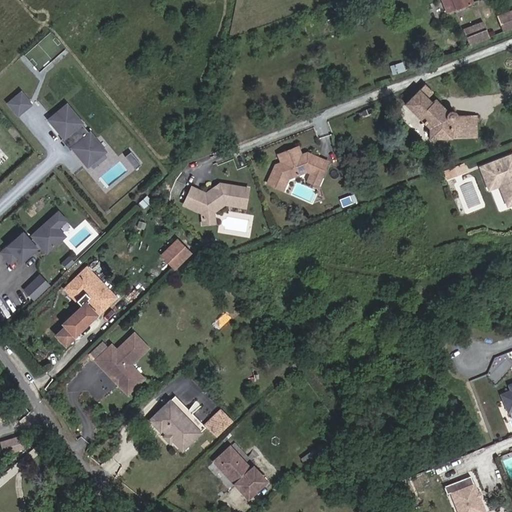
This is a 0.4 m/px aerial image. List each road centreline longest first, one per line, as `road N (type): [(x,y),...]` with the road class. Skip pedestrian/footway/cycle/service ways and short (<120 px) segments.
road 1 (residential): [(511,44),(234,155)]
road 2 (residential): [(0,364),(111,495),(143,511)]
